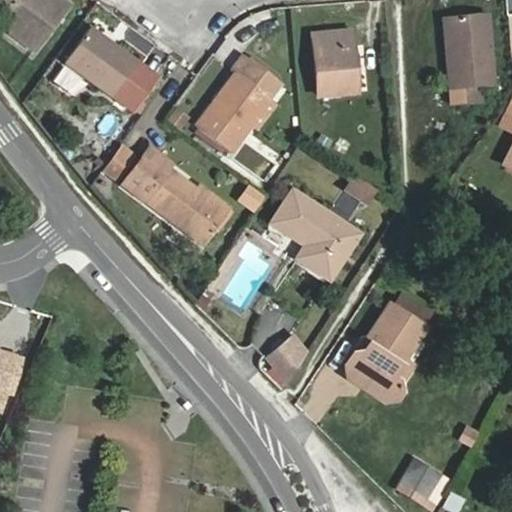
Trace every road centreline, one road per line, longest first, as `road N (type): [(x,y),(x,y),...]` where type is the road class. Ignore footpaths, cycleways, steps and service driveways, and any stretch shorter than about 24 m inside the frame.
road 1 (tertiary): [(318,511),(290,458),(74,218)]
road 2 (tertiary): [(74,218),(0,120)]
